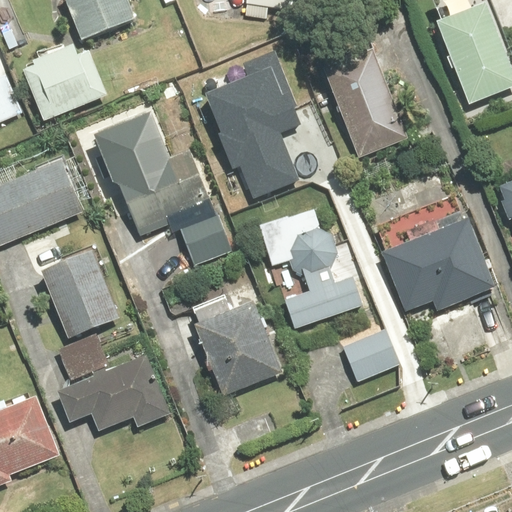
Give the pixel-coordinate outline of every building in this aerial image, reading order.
[(66,0),(83,42),(137,21),(129,0),(66,0)] [(290,0),(248,0),(248,6),(289,11),(290,0)] [(511,64),(488,3),(438,23),(471,105),(511,89),(511,64)] [(76,46),(23,66),(45,123),(109,98),(91,52),(80,56),(76,46)] [(243,165),(254,193),(298,177),(281,131),(305,122),(297,102),(307,98),(288,48),(248,63),(254,78),(207,96),(234,169),(243,165)] [(376,50),(324,70),(360,162),(412,142),(376,50)] [(0,124),(28,113),(12,74),(0,79),(0,124)] [(154,114),(96,136),(137,240),(216,209),(194,151),(172,160),(154,114)] [(64,161),(0,186),(0,249),(86,215),(64,161)] [(511,182),(501,187),(511,216),(511,182)] [(311,293),(286,300),(295,330),(366,309),(357,278),(339,284),(334,268),(339,255),(334,236),(322,230),(316,210),(261,227),(273,266),(290,261),(294,272),(306,277),(311,293)] [(219,213),(180,227),(195,267),(234,254),(219,213)] [(472,220),(384,253),(406,313),(434,303),(438,313),(498,291),(472,220)] [(94,253),(43,273),(70,340),(121,319),(94,253)] [(201,325),(196,327),(223,398),(284,375),(257,304),(233,313),(229,300),(196,312),(201,325)] [(386,330),(344,348),(359,383),(401,365),(386,330)] [(74,386),(60,392),(72,425),(94,417),(100,433),(136,420),(139,428),(171,416),(149,358),(112,372),(98,335),(60,350),(74,386)] [(40,398),(0,413),(0,488),(14,483),(11,476),(63,456),(40,398)]
